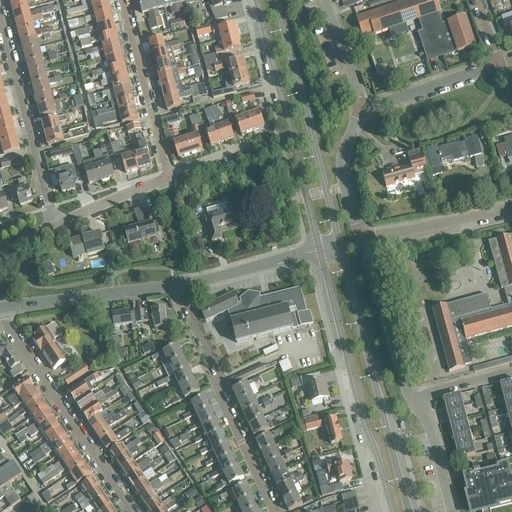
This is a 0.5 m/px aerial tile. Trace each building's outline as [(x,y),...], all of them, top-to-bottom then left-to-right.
[(25,0),(11,4),(13,13),(28,9),(27,5),(39,2),(47,0),(25,0)] [(157,29),(149,0),(138,0),(142,14),(151,12),(151,14),(149,14),(150,20),(148,21),(150,30),(157,29)] [(149,0),(157,29),(163,27),(160,18),(159,18),(158,12),(155,13),(155,11),(163,9),(161,0),(149,0)] [(161,0),(163,9),(172,6),(173,8),(170,9),(172,15),(176,14),(172,0),(161,0)] [(172,0),(176,14),(181,12),(180,7),(177,7),(177,5),(185,3),(184,0),(172,0)] [(184,0),(185,3),(186,5),(194,3),(193,0),(208,0),(209,0),(211,0),(214,9),(210,10),(216,22),(227,19),(224,7),(227,6),(225,0),(184,0)] [(374,34),(419,19),(412,0),(410,0),(356,18),(362,36),(373,32),(374,34)] [(412,0),(419,19),(423,32),(419,34),(426,55),(439,50),(442,57),(458,52),(458,53),(475,47),(464,17),(448,23),(448,24),(442,26),(438,13),(439,12),(434,0),(412,0)] [(92,8),(94,16),(110,12),(107,2),(92,5),(66,12),(68,17),(83,13),(83,12),(90,10),(90,8),(92,8)] [(13,13),(16,23),(54,14),(53,13),(52,8),(35,12),(35,13),(29,14),(28,9),(13,13)] [(95,18),(97,27),(113,23),(110,12),(94,16),(85,19),(86,23),(94,21),(93,19),(95,18)] [(505,29),(509,27),(511,36),(511,13),(501,17),(505,29)] [(16,23),(18,33),(33,29),(32,24),(55,18),(54,14),(16,23)] [(180,28),(178,21),(170,23),(172,31),(180,28)] [(98,29),(100,37),(100,38),(116,34),(113,23),(97,27),(70,34),(71,39),(77,38),(77,39),(89,36),(89,34),(96,32),(96,29),(98,29)] [(209,25),(195,29),(197,38),(211,34),(209,25)] [(219,35),(221,42),(237,38),(234,25),(212,31),(214,36),(219,35)] [(18,33),(21,42),(36,38),(43,36),(43,37),(49,35),(54,34),(53,29),(46,31),(46,30),(34,33),(33,29),(18,33)] [(101,39),(103,48),(118,44),(116,34),(100,38),(100,37),(80,43),(82,49),(92,46),(91,44),(99,42),(99,40),(101,39)] [(21,42),(24,53),(39,49),(36,38),(21,42)] [(149,42),(152,54),(178,46),(177,42),(164,46),(162,38),(149,42)] [(237,38),(221,42),(223,48),(215,50),(216,55),(240,49),(237,38)] [(103,48),(85,53),(86,57),(101,53),(101,51),(103,50),(105,59),(121,55),(118,44),(103,48)] [(152,54),(155,65),(174,60),(172,53),(180,51),(178,46),(152,54)] [(187,49),(188,55),(196,54),(195,47),(187,49)] [(24,53),(26,64),(42,60),(39,49),(24,53)] [(48,54),(49,58),(55,57),(69,53),(68,49),(48,54)] [(106,61),(108,69),(124,65),(121,55),(105,59),(87,63),(88,68),(105,63),(104,61),(106,61)] [(203,58),(205,65),(216,62),(214,55),(203,58)] [(192,60),(189,61),(191,68),(199,65),(198,59),(192,60)] [(26,64),(29,75),(45,71),(42,60),(26,64)] [(155,65),(158,77),(185,70),(183,65),(176,67),(174,60),(155,65)] [(228,69),(230,77),(246,73),(243,60),(228,64),(227,62),(217,65),(216,62),(205,65),(207,73),(215,71),(215,72),(228,69)] [(110,80),(111,80),(127,76),(124,65),(108,69),(91,73),(92,78),(107,74),(107,72),(109,71),(111,80),(110,80)] [(158,77),(161,88),(180,83),(179,76),(186,74),(185,70),(158,77)] [(45,71),(29,75),(32,86),(47,82),(45,71)] [(246,73),(230,77),(232,84),(226,85),(227,90),(212,94),(213,99),(237,93),(235,88),(249,85),(246,73)] [(111,82),(113,91),(129,87),(127,76),(111,80),(101,82),(102,87),(110,85),(109,83),(111,82)] [(48,85),(61,82),(60,78),(54,80),(32,86),(35,96),(50,92),(48,85)] [(161,88),(164,100),(190,93),(189,88),(182,90),(180,83),(161,88)] [(204,84),(196,86),(199,98),(207,96),(204,84)] [(190,93),(164,100),(167,111),(180,108),(179,101),(192,97),(193,100),(199,98),(196,86),(189,88),(190,93)] [(114,93),(116,101),(132,97),(129,87),(113,91),(102,94),(103,98),(113,95),(112,93),(114,93)] [(35,96),(38,107),(53,103),(50,92),(35,96)] [(59,97),(60,102),(61,105),(67,104),(67,105),(77,103),(76,97),(66,100),(65,95),(59,97)] [(253,114),(247,116),(252,132),(264,128),(255,101),(256,101),(253,95),(241,98),(241,101),(243,104),(249,103),(253,114)] [(96,112),(97,117),(135,107),(132,97),(116,101),(110,103),(112,110),(106,111),(106,110),(96,112)] [(0,110),(8,108),(6,98),(0,99),(0,110)] [(40,118),(41,118),(52,115),(56,114),(53,103),(38,107),(40,118)] [(135,107),(97,117),(97,118),(92,119),(95,130),(101,129),(103,129),(102,125),(116,122),(116,119),(120,118),(122,124),(138,120),(135,107)] [(0,122),(11,119),(8,108),(0,110),(0,122)] [(216,108),(210,110),(222,143),(233,139),(228,124),(221,127),(219,121),(221,120),(216,108)] [(252,132),(247,116),(241,119),(237,109),(232,111),(241,136),(252,132)] [(222,143),(210,110),(204,112),(208,124),(210,130),(204,132),(210,147),(222,143)] [(42,123),(45,135),(60,131),(59,124),(66,122),(65,117),(53,120),(52,115),(41,118),(42,123)] [(166,119),(168,126),(179,123),(177,116),(166,119)] [(196,136),(185,140),(190,154),(202,150),(198,141),(202,139),(202,138),(204,137),(197,116),(190,118),(190,119),(196,136)] [(0,133),(14,130),(11,119),(0,122),(0,133)] [(126,128),(128,134),(141,131),(139,124),(126,128)] [(60,131),(45,135),(48,147),(89,136),(87,128),(69,133),(70,135),(62,137),(60,131)] [(0,144),(17,140),(14,130),(0,133),(0,144)] [(190,154),(185,140),(179,141),(175,130),(170,132),(174,143),(173,143),(178,158),(190,154)] [(141,152),(134,155),(138,170),(151,167),(146,152),(147,152),(143,135),(137,137),(141,152)] [(511,137),(504,139),(505,145),(496,147),(499,159),(506,157),(507,159),(511,157),(511,137)] [(462,160),(462,159),(469,157),(470,159),(474,157),(477,169),(484,167),(477,138),(465,141),(466,143),(437,150),(436,147),(426,150),(431,168),(430,168),(432,177),(442,174),(440,167),(442,166),(441,161),(452,158),(453,162),(462,160)] [(17,140),(0,144),(0,148),(0,149),(0,147),(2,147),(4,155),(20,151),(17,140)] [(111,145),(114,156),(120,155),(126,174),(138,170),(134,155),(127,157),(124,148),(121,149),(119,142),(111,144),(111,145)] [(114,156),(111,145),(100,148),(102,154),(106,153),(108,158),(114,156)] [(49,152),(51,159),(62,156),(61,149),(49,152)] [(424,168),(426,167),(422,150),(408,154),(411,166),(383,173),(387,188),(395,186),(394,185),(415,179),(415,177),(426,174),(424,168)] [(80,154),(74,156),(78,168),(83,166),(83,164),(80,154)] [(107,157),(94,161),(101,181),(114,177),(108,158),(107,157)] [(0,163),(1,167),(2,169),(23,164),(21,158),(0,163)] [(94,161),(83,164),(83,166),(89,185),(101,181),(94,161)] [(73,165),(55,170),(57,179),(62,193),(75,189),(72,181),(77,179),(73,165)] [(20,187),(8,190),(12,203),(18,201),(20,207),(29,204),(28,204),(33,202),(26,179),(18,181),(20,187)] [(206,210),(208,217),(205,218),(212,242),(220,239),(217,227),(239,221),(234,204),(227,206),(226,204),(206,210)] [(155,236),(160,234),(157,222),(146,225),(142,209),(134,211),(139,227),(121,232),(124,244),(129,243),(130,245),(156,238),(155,236)] [(87,255),(104,251),(100,234),(83,238),(83,239),(69,242),(74,258),(87,255)] [(447,304),(432,308),(449,372),(465,368),(464,366),(472,364),(465,340),(511,327),(511,236),(488,243),(501,289),(503,288),(508,305),(490,310),(486,294),(448,305),(447,304)] [(52,258),(44,262),(50,276),(59,272),(52,258)] [(307,313),(304,301),(300,289),(262,298),(260,294),(249,292),(239,299),(240,304),(238,304),(234,295),(200,310),(206,322),(228,311),(233,321),(231,322),(237,344),(292,330),(313,325),(310,312),(307,313)] [(134,311),(134,312),(136,325),(141,325),(141,318),(145,318),(145,317),(152,316),(152,321),(154,321),(155,329),(166,328),(164,308),(134,311)] [(136,325),(134,312),(130,312),(112,314),(113,327),(131,325),(131,330),(136,329),(135,325),(136,325)] [(53,341),(61,335),(54,325),(46,330),(45,329),(35,335),(35,336),(34,337),(34,338),(32,340),(41,353),(42,353),(53,371),(67,362),(53,341)] [(65,335),(58,338),(63,350),(70,347),(65,335)] [(112,338),(116,354),(121,353),(119,347),(120,347),(118,337),(112,338)] [(8,346),(0,346),(0,358),(1,358),(11,372),(9,373),(13,379),(23,372),(18,365),(20,364),(8,346)] [(163,352),(169,364),(183,358),(178,346),(163,352)] [(276,346),(263,352),(265,357),(278,351),(276,346)] [(511,357),(473,368),(474,373),(511,362),(511,357)] [(168,379),(174,376),(189,369),(183,358),(169,364),(163,367),(168,379)] [(289,360),(280,364),(284,374),(294,370),(289,360)] [(228,382),(231,387),(267,370),(264,365),(228,382)] [(174,376),(179,388),(194,381),(189,369),(174,376)] [(278,369),(263,372),(265,381),(280,377),(278,369)] [(302,387),(304,386),(307,385),(311,403),(322,400),(324,405),(330,404),(324,380),(321,381),(319,373),(300,378),(302,387)] [(98,374),(68,393),(75,403),(89,394),(94,391),(90,385),(100,378),(98,374)] [(170,382),(168,378),(156,384),(158,388),(170,382)] [(259,378),(232,391),(238,403),(251,396),(253,395),(258,393),(254,385),(261,382),(259,378)] [(11,405),(33,390),(26,379),(12,389),(16,394),(7,400),(11,405)] [(194,381),(179,388),(185,400),(200,393),(194,381)] [(511,381),(500,384),(503,396),(511,393),(511,381)] [(127,396),(131,394),(126,386),(119,390),(124,398),(127,396)] [(485,400),(490,399),(487,387),(482,389),(485,400)] [(75,403),(81,413),(111,393),(108,388),(92,398),(89,394),(75,403)] [(26,409),(40,400),(33,390),(11,405),(14,409),(22,404),(26,409)] [(81,413),(87,422),(99,415),(102,413),(99,408),(101,406),(102,405),(114,397),(111,393),(81,413)] [(511,393),(503,396),(506,408),(511,406),(511,393)] [(131,394),(127,396),(130,402),(135,400),(131,394)] [(443,399),(446,411),(463,406),(460,394),(451,396),(447,397),(447,398),(443,399)] [(238,403),(243,414),(258,407),(253,395),(238,403)] [(191,404),(197,416),(211,409),(206,397),(191,404)] [(32,418),(46,409),(40,400),(26,409),(17,415),(20,419),(26,414),(25,412),(27,411),(32,418)] [(155,401),(148,405),(150,410),(157,407),(155,401)] [(137,403),(133,406),(139,415),(143,412),(137,403)] [(446,411),(449,423),(466,419),(463,406),(446,411)] [(243,414),(249,426),(264,419),(258,407),(243,414)] [(25,437),(28,434),(52,418),(46,409),(32,418),(36,424),(28,429),(27,428),(16,436),(19,440),(25,437)] [(197,416),(202,427),(217,421),(211,409),(197,416)] [(121,421),(127,417),(123,412),(115,417),(94,432),(100,441),(111,434),(107,428),(117,421),(121,421)] [(99,415),(87,422),(94,432),(115,417),(113,414),(103,421),(99,415)] [(140,415),(133,418),(136,425),(143,422),(140,415)] [(327,427),(331,445),(341,442),(339,433),(340,433),(338,425),(337,425),(336,419),(319,423),(318,417),(304,420),(307,432),(327,427)] [(39,429),(45,437),(59,428),(52,418),(28,434),(31,438),(39,433),(37,431),(39,429)] [(264,419),(249,426),(254,438),(281,425),(279,421),(272,424),(271,422),(266,424),(264,419)] [(449,423),(452,435),(469,431),(466,419),(449,423)] [(202,427),(207,439),(222,432),(217,421),(202,427)] [(151,424),(145,428),(151,437),(157,433),(151,424)] [(195,425),(182,431),(184,435),(196,429),(195,425)] [(487,426),(482,428),(485,439),(490,438),(487,426)] [(35,458),(43,453),(65,438),(59,428),(45,437),(49,443),(29,456),(32,460),(35,458)] [(163,431),(167,439),(173,437),(168,428),(163,431)] [(111,434),(100,441),(106,451),(132,434),(129,429),(115,438),(111,434)] [(452,435),(455,447),(472,443),(469,431),(452,435)] [(207,439),(213,451),(227,444),(222,432),(207,439)] [(153,437),(159,446),(164,443),(158,433),(153,437)] [(256,442),(261,454),(274,447),(269,436),(256,442)] [(494,437),(497,449),(502,448),(499,436),(494,437)] [(53,449),(57,456),(71,447),(65,438),(43,453),(46,457),(52,453),(50,451),(53,449)] [(177,438),(169,442),(175,450),(181,447),(177,438)] [(108,453),(114,462),(136,448),(141,445),(138,440),(125,448),(122,444),(108,453)] [(472,443),(455,447),(458,459),(475,455),(472,443)] [(213,451),(218,463),(233,456),(227,444),(213,451)] [(162,448),(167,458),(173,455),(168,445),(162,448)] [(37,477),(40,482),(78,457),(71,447),(57,456),(62,463),(60,465),(59,464),(52,468),(52,467),(37,477)] [(261,454),(267,465),(280,459),(274,447),(261,454)] [(293,447),(285,451),(290,461),(297,458),(293,447)] [(114,462),(120,471),(134,462),(129,455),(131,454),(132,455),(138,452),(136,448),(114,462)] [(218,463),(224,474),(238,468),(233,456),(218,463)] [(66,470),(70,475),(84,466),(78,457),(40,482),(43,487),(58,476),(66,470)] [(120,471),(126,481),(148,466),(152,464),(149,459),(137,467),(134,462),(120,471)] [(267,465),(272,477),(285,471),(280,459),(267,465)] [(339,472),(342,483),(352,480),(347,464),(343,465),(341,459),(326,463),(329,475),(339,472)] [(296,465),(298,469),(307,466),(305,461),(296,465)] [(0,490),(9,484),(22,476),(13,463),(0,471),(0,490)] [(472,467),(473,471),(474,474),(463,477),(465,485),(468,485),(474,509),(481,507),(481,508),(487,507),(488,510),(511,503),(511,480),(508,465),(480,472),(479,469),(478,465),(476,465),(475,464),(474,465),(473,465),(472,467)] [(84,466),(70,475),(75,483),(73,484),(72,483),(63,489),(62,488),(53,494),(57,499),(91,476),(84,466)] [(148,466),(126,481),(132,490),(146,481),(154,475),(151,470),(148,466)] [(238,468),(224,474),(227,481),(220,483),(221,486),(216,488),(217,492),(244,480),(238,468)] [(272,477),(278,489),(303,477),(301,473),(295,476),(294,475),(288,477),(285,471),(272,477)] [(216,472),(206,477),(208,481),(218,476),(216,472)] [(325,473),(319,475),(320,483),(327,482),(325,473)] [(132,490),(138,499),(167,480),(164,476),(150,486),(146,481),(132,490)] [(304,481),(303,477),(278,489),(283,500),(296,494),(293,488),(298,485),(298,484),(304,481)] [(74,499),(76,502),(98,488),(92,479),(79,488),(84,495),(81,496),(80,494),(74,499)] [(138,499),(145,508),(158,499),(153,492),(156,490),(157,492),(169,484),(167,480),(138,499)] [(9,484),(0,490),(0,500),(4,498),(11,508),(21,502),(9,484)] [(334,493),(344,492),(343,484),(333,485),(334,493)] [(232,491),(238,504),(252,497),(247,485),(232,491)] [(320,490),(322,497),(334,494),(332,487),(320,490)] [(86,499),(91,506),(105,497),(98,488),(76,502),(79,507),(85,503),(84,500),(86,499)] [(194,488),(185,495),(189,500),(198,493),(194,488)] [(341,497),(342,502),(356,499),(354,493),(341,497)] [(296,494),(283,500),(288,511),(289,511),(302,506),(296,494)] [(95,511),(93,511),(101,511),(111,506),(105,497),(91,506),(95,511)] [(238,504),(241,511),(250,511),(258,509),(252,497),(238,504)] [(30,498),(19,506),(23,511),(27,511),(35,506),(30,498)] [(145,508),(147,511),(158,511),(173,502),(170,498),(161,504),(158,499),(145,508)] [(342,502),(344,508),(357,504),(356,499),(342,502)] [(158,511),(167,511),(176,507),(173,502),(158,511)]
